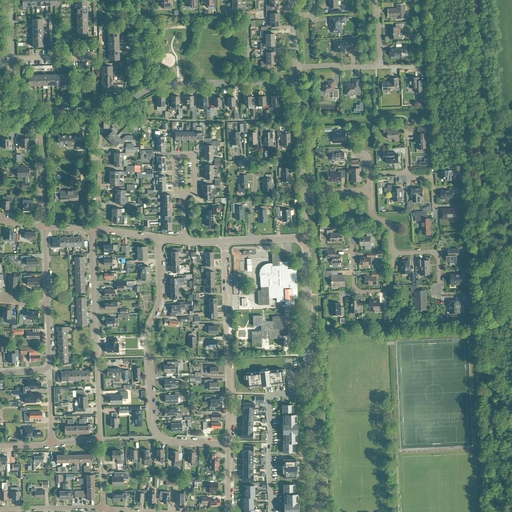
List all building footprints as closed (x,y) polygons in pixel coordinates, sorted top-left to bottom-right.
[(184,0),(185,6),(192,6),(192,8),(198,8),(197,0),(184,0)] [(202,0),(202,6),(207,5),(207,9),(215,8),(214,0),(202,0)] [(266,10),(272,10),(272,7),(278,6),(278,0),(269,0),(269,4),(266,4),(266,10)] [(241,1),(232,1),(232,8),(237,7),(237,11),(245,11),(245,5),(241,5),(241,1)] [(405,18),(404,4),(397,5),(397,9),(388,10),(389,17),(398,16),(398,18),(405,18)] [(270,20),(279,20),(279,13),(272,13),(272,10),(266,10),(266,16),(270,16),(270,20)] [(342,33),(342,23),(344,23),(344,17),(330,17),(330,30),(333,30),(333,33),(342,33)] [(279,20),(270,20),(270,24),(266,24),(266,26),(260,27),(260,30),(267,30),(267,27),(279,26),(279,20)] [(390,39),(398,38),(398,30),(403,29),(402,23),(395,24),(396,27),(389,27),(390,39)] [(265,40),(274,40),(274,34),(267,34),(267,31),(260,31),(260,37),(265,37),(265,40)] [(334,52),(337,52),(345,51),(344,49),(356,48),(355,39),(349,40),(349,41),(334,41),(334,52)] [(260,49),(269,49),(269,46),(274,46),(274,40),(265,40),(265,43),(260,43),(260,49)] [(409,52),(408,44),(403,45),(403,49),(401,49),(401,48),(397,48),(390,49),(391,57),(402,56),(401,53),(409,52)] [(266,58),(275,58),(275,52),(269,52),(269,49),(260,49),(254,49),(254,53),(260,53),(260,55),(265,55),(266,58)] [(275,58),(266,58),(266,61),(260,61),(260,67),(267,67),(267,64),(275,64),(275,58)] [(419,81),(419,77),(409,78),(409,83),(407,84),(408,88),(409,88),(415,88),(415,92),(423,92),(422,81),(419,81)] [(383,90),(398,89),(398,78),(391,78),(391,83),(382,83),(383,90)] [(335,89),(334,80),(327,81),(327,84),(323,84),(324,90),(327,90),(327,92),(333,92),(333,98),(339,98),(338,89),(335,89)] [(345,95),(360,94),(359,80),(353,80),(353,83),(346,84),(346,86),(345,86),(345,95)] [(170,110),(176,110),(176,107),(179,107),(179,96),(171,96),(172,106),(170,106),(170,110)] [(186,99),(183,99),(183,107),(186,107),(190,106),(190,109),(193,109),(193,105),(193,96),(186,96),(186,99)] [(278,102),(278,96),(271,96),(272,106),(280,106),(280,102),(278,102)] [(164,106),(164,97),(157,97),(157,106),(157,111),(165,110),(165,106),(164,106)] [(199,109),(207,109),(206,98),(199,98),(199,109)] [(428,134),(427,126),(418,127),(418,131),(419,131),(419,134),(417,134),(417,149),(426,148),(425,134),(428,134)] [(111,142),(117,135),(114,133),(116,131),(113,127),(109,130),(110,130),(108,132),(110,133),(106,137),(111,142)] [(390,131),(390,128),(384,128),(384,134),(388,133),(388,139),(395,139),(395,140),(399,140),(399,130),(390,131)] [(266,132),(266,129),(260,129),(260,135),(263,135),(264,145),(272,145),(271,132),(266,132)] [(164,137),(160,137),(160,131),(155,131),(155,137),(156,137),(156,141),(152,141),(152,144),(164,144),(164,137)] [(339,142),(346,142),(345,131),(332,131),(333,143),(339,142)] [(231,145),(239,144),(239,132),(231,132),(231,145)] [(248,144),(256,144),(256,132),(248,132),(248,144)] [(74,145),(74,133),(67,133),(67,136),(58,136),(58,143),(59,143),(69,143),(69,145),(74,145)] [(290,146),(289,133),(281,134),(281,137),(282,137),(282,146),(290,146)] [(117,135),(111,142),(115,146),(120,142),(122,144),(126,140),(132,140),(133,135),(126,135),(122,140),(117,135)] [(28,139),(28,138),(21,138),(21,143),(19,143),(19,149),(23,149),(23,147),(28,147),(28,142),(28,139)] [(8,141),(8,139),(2,139),(2,148),(8,147),(8,149),(12,149),(12,141),(8,141)] [(204,152),(217,152),(217,146),(220,146),(220,142),(217,142),(217,141),(212,141),(212,145),(204,145),(204,152)] [(335,149),(334,147),(329,148),(329,150),(328,150),(329,155),(332,155),(332,161),(344,160),(344,152),(340,153),(339,149),(335,149)] [(394,154),(394,151),(382,151),(383,159),(386,159),(386,163),(398,163),(398,154),(394,154)] [(127,159),(123,159),(114,159),(114,166),(126,166),(126,169),(140,169),(140,165),(134,165),(134,166),(128,166),(127,164),(127,159)] [(290,181),(289,168),(291,168),(291,164),(282,164),(282,168),(278,168),(279,177),(282,177),(282,181),(290,181)] [(25,168),(25,165),(13,166),(13,169),(17,169),(17,176),(25,176),(25,183),(22,183),(22,188),(29,188),(29,183),(28,183),(28,176),(29,176),(29,168),(25,168)] [(441,172),(440,172),(440,178),(445,178),(445,180),(450,180),(450,175),(452,175),(452,173),(457,173),(459,173),(459,165),(457,165),(448,166),(449,170),(448,170),(448,171),(441,171),(441,172)] [(360,169),(352,169),(352,180),(352,182),(361,181),(361,180),(360,169)] [(329,181),(338,181),(338,180),(341,180),(341,177),(345,177),(345,170),(339,170),(339,172),(328,173),(329,181)] [(244,175),(244,171),(237,172),(237,175),(239,175),(239,183),(237,184),(238,192),(245,192),(244,188),(248,187),(247,175),(244,175)] [(82,173),(78,173),(77,173),(77,175),(74,175),(74,180),(77,180),(78,189),(83,189),(83,188),(85,188),(84,173),(82,173)] [(263,191),(271,190),(271,178),(273,178),(272,174),(265,174),(265,178),(262,178),(263,191)] [(397,189),(397,185),(388,185),(388,192),(392,191),(393,201),(402,200),(402,196),(403,196),(403,194),(402,194),(402,188),(397,189)] [(135,190),(135,188),(127,187),(126,190),(115,190),(115,197),(125,197),(125,193),(128,193),(128,190),(135,190)] [(452,198),(452,194),(456,194),(456,187),(449,187),(450,190),(441,190),(441,196),(442,196),(442,199),(448,199),(448,198),(452,198)] [(420,201),(420,196),(422,196),(422,188),(412,188),(412,197),(413,197),(413,201),(420,201)] [(60,192),(60,189),(55,189),(55,199),(60,198),(60,200),(67,199),(67,201),(73,200),(73,199),(78,199),(77,191),(60,192)] [(12,202),(12,197),(3,197),(2,209),(8,209),(9,202),(12,202)] [(32,204),(32,201),(23,200),(22,206),(23,207),(23,210),(23,211),(29,212),(29,211),(30,211),(30,204),(32,204)] [(240,206),(240,204),(240,203),(231,203),(231,213),(235,213),(235,219),(243,219),(243,206),(240,206)] [(204,225),(213,225),(213,214),(216,214),(216,206),(208,206),(208,210),(203,210),(204,220),(202,222),(204,224),(204,225)] [(258,223),(267,222),(266,209),(268,209),(268,206),(260,206),(261,210),(258,210),(258,223)] [(279,210),(279,207),(276,207),(276,213),(279,213),(279,218),(282,218),(282,221),(291,221),(290,210),(279,210)] [(442,218),(458,218),(458,209),(441,209),(442,218)] [(428,218),(427,212),(413,212),(413,216),(415,216),(415,221),(421,221),(422,234),(431,233),(430,218),(428,218)] [(124,224),(124,215),(112,215),(112,222),(115,222),(115,224),(124,224)] [(171,229),(171,222),(160,222),(158,222),(159,225),(163,225),(163,229),(162,229),(160,231),(160,232),(162,232),(164,232),(166,232),(168,231),(167,229),(171,229)] [(15,241),(16,233),(13,233),(13,231),(6,230),(5,241),(12,242),(12,241),(15,241)] [(333,233),(333,230),(327,230),(327,238),(331,238),(331,242),(342,241),(342,233),(333,233)] [(24,238),(28,238),(28,240),(29,241),(31,241),(31,242),(34,242),(34,239),(35,233),(25,232),(24,234),(19,234),(19,241),(24,241),(24,238)] [(373,236),(373,233),(367,234),(367,237),(360,237),(360,245),(365,245),(365,250),(371,249),(371,242),(374,242),(374,236),(373,236)] [(73,237),(74,246),(77,246),(77,245),(78,245),(78,248),(81,248),(84,248),(84,241),(81,241),(81,236),(77,236),(77,237),(73,237)] [(171,259),(178,258),(178,252),(181,251),(180,248),(174,248),(174,251),(171,252),(171,259)] [(335,254),(335,249),(324,250),(324,258),(331,258),(331,262),(333,262),(333,266),(338,266),(338,262),(342,262),(342,261),(342,259),(341,255),(337,255),(337,254),(335,254)] [(457,262),(456,255),(458,255),(458,249),(448,249),(448,255),(446,255),(446,261),(450,261),(450,263),(457,262)] [(361,265),(371,265),(371,257),(374,257),(374,252),(367,253),(367,257),(360,257),(361,265)] [(261,290),(257,290),(258,305),(269,304),(269,298),(277,298),(277,301),(284,301),(284,306),(294,305),(294,297),(297,297),(296,281),(295,269),(287,269),(287,261),(284,261),(284,253),(271,254),(272,266),(271,266),(267,266),(266,266),(265,266),(264,267),(263,267),(263,268),(262,269),(261,269),(261,270),(260,271),(260,272),(260,273),(260,274),(260,287),(261,287),(261,290)] [(33,258),(30,255),(21,256),(21,261),(26,261),(26,265),(30,265),(30,267),(37,266),(36,258),(33,258)] [(125,263),(125,255),(117,255),(112,256),(112,259),(103,259),(104,265),(112,265),(112,263),(116,263),(116,259),(117,259),(121,259),(121,263),(125,263)] [(423,260),(422,259),(417,259),(417,268),(420,268),(421,275),(429,275),(429,272),(430,272),(429,260),(423,260)] [(409,267),(409,261),(401,261),(401,273),(410,273),(410,267),(409,267)] [(179,265),(171,265),(172,272),(179,272),(179,273),(183,273),(183,268),(179,268),(179,265)] [(464,280),(464,278),(469,278),(469,269),(461,270),(461,274),(451,275),(451,281),(449,281),(450,285),(455,285),(464,284),(464,285),(469,285),(469,280),(464,280)] [(332,276),(332,271),(323,271),(323,277),(328,277),(328,279),(332,279),(332,285),(339,285),(339,286),(344,286),(344,275),(332,276)] [(365,284),(376,284),(376,276),(379,276),(379,271),(372,272),(372,276),(364,277),(365,284)] [(19,280),(20,274),(14,273),(14,277),(9,276),(8,281),(9,281),(9,286),(16,287),(16,279),(19,280)] [(150,273),(140,273),(141,278),(138,278),(138,281),(141,281),(141,280),(150,280),(150,273)] [(33,278),(30,275),(23,276),(23,281),(27,281),(27,285),(28,285),(28,286),(29,286),(29,287),(32,287),(32,286),(33,286),(33,285),(37,285),(37,278),(33,278)] [(417,291),(417,285),(411,286),(411,292),(415,292),(415,310),(427,309),(426,291),(417,291)] [(459,313),(459,306),(465,305),(465,296),(456,297),(456,301),(454,301),(454,300),(448,300),(448,304),(450,304),(450,313),(459,313)] [(380,305),(379,299),(369,300),(370,312),(383,311),(383,304),(380,305)] [(359,303),(359,300),(351,300),(351,304),(350,304),(350,312),(363,312),(362,303),(359,303)] [(171,311),(169,316),(175,316),(175,314),(180,314),(180,311),(180,310),(184,309),(183,309),(185,308),(184,305),(191,305),(191,301),(187,301),(184,302),(179,302),(179,305),(171,305),(171,311)] [(117,310),(117,302),(109,302),(109,303),(105,303),(105,309),(111,309),(111,310),(117,310)] [(340,307),(340,303),(332,304),(332,314),(340,314),(340,316),(344,316),(344,307),(340,307)] [(11,318),(10,318),(10,310),(4,309),(3,318),(7,318),(7,323),(14,323),(15,318),(11,317),(11,318)] [(38,320),(38,312),(27,311),(26,315),(23,315),(23,314),(19,314),(18,324),(23,325),(23,319),(38,320)] [(263,321),(262,315),(253,316),(253,325),(261,325),(261,331),(251,331),(252,343),(261,343),(261,338),(269,338),(269,339),(279,338),(278,335),(287,335),(287,328),(285,328),(284,316),(272,316),(272,321),(263,321)] [(114,326),(114,323),(117,323),(117,318),(114,318),(105,318),(105,323),(105,326),(114,326)] [(179,330),(179,322),(166,322),(166,330),(170,330),(174,330),(179,330)] [(39,332),(39,329),(33,329),(33,331),(26,332),(26,339),(33,339),(33,338),(39,338),(39,332)] [(110,344),(106,344),(106,352),(118,352),(118,344),(117,344),(117,338),(110,339),(110,344)] [(205,349),(211,348),(211,346),(217,346),(217,340),(208,340),(208,341),(205,341),(205,349)] [(9,363),(15,362),(15,356),(18,356),(18,350),(12,350),(12,353),(8,353),(9,363)] [(33,352),(29,352),(29,355),(30,362),(34,361),(40,360),(39,355),(38,355),(38,352),(33,352)] [(162,366),(162,369),(164,369),(164,372),(172,372),(172,374),(178,374),(177,361),(167,362),(167,365),(163,365),(164,366),(162,366)] [(211,367),(211,365),(205,366),(205,371),(205,373),(209,373),(218,373),(217,367),(211,367)] [(121,377),(120,368),(107,369),(107,375),(115,375),(115,377),(121,377)] [(259,371),(246,373),(248,387),(261,385),(261,386),(271,385),(271,384),(284,383),(283,375),(286,375),(285,369),(283,369),(283,368),(269,370),(269,369),(259,371)] [(82,370),(82,380),(86,380),(86,379),(90,379),(90,378),(93,378),(93,374),(93,372),(89,372),(89,370),(86,370),(86,371),(82,371),(82,370)] [(68,381),(68,371),(64,371),(61,372),(61,375),(57,375),(57,382),(61,382),(61,381),(65,381),(65,380),(68,380),(68,381)] [(36,379),(26,380),(27,390),(31,390),(31,389),(41,389),(40,382),(36,382),(36,379)] [(175,381),(175,379),(164,380),(164,387),(165,387),(165,389),(166,390),(168,390),(169,389),(169,387),(175,387),(175,386),(178,386),(177,381),(175,381)] [(212,382),(212,379),(204,379),(204,383),(209,382),(209,390),(218,390),(218,382),(212,382)] [(78,402),(87,402),(87,396),(87,395),(85,393),(84,393),(84,390),(72,390),(72,397),(76,397),(76,399),(75,403),(78,402)] [(110,404),(122,403),(122,399),(128,398),(127,391),(120,392),(120,395),(110,396),(110,404)] [(165,403),(178,402),(177,397),(183,397),(183,392),(176,393),(176,395),(165,396),(165,403)] [(32,394),(32,393),(23,393),(24,403),(36,402),(36,399),(41,399),(41,394),(32,394)] [(209,410),(214,409),(214,407),(215,406),(215,407),(219,406),(219,399),(210,400),(210,397),(204,397),(204,403),(208,403),(209,410)] [(85,408),(88,408),(87,402),(78,402),(75,403),(74,403),(75,406),(75,412),(85,411),(85,408)] [(284,424),(283,424),(284,427),(282,427),(282,430),(284,430),(284,434),(285,434),(285,443),(282,443),(282,453),(289,452),(292,452),(294,452),(293,443),(296,443),(296,433),(297,433),(297,423),(296,423),(295,414),(293,414),(292,404),(281,405),(281,415),(284,415),(284,424)] [(176,413),(176,409),(165,409),(166,416),(175,415),(175,418),(173,418),(173,420),(182,420),(181,413),(176,413)] [(24,421),(30,421),(30,418),(42,418),(41,411),(24,412),(24,421)] [(139,411),(131,411),(131,415),(134,415),(135,419),(134,419),(133,420),(133,422),(134,423),(135,423),(135,426),(141,426),(141,419),(142,419),(142,415),(139,415),(139,411)] [(171,431),(182,431),(181,423),(171,423),(171,431)] [(88,424),(88,426),(82,426),(82,433),(88,433),(88,430),(93,430),(92,424),(88,424)] [(32,434),(31,427),(23,427),(23,436),(32,436),(32,437),(42,437),(42,432),(34,432),(34,433),(32,434)] [(149,458),(149,449),(142,450),(142,459),(144,459),(144,465),(152,465),(151,458),(149,458)] [(117,458),(117,464),(124,463),(123,454),(120,454),(120,450),(112,451),(112,458),(117,458)] [(137,462),(136,458),(137,458),(136,450),(130,450),(130,454),(127,454),(127,459),(132,458),(132,462),(136,462),(136,470),(140,470),(140,462),(137,462)] [(181,467),(181,460),(178,460),(178,451),(171,451),(171,461),(174,461),(174,466),(181,467)] [(197,466),(198,459),(194,459),(195,452),(188,452),(187,462),(192,462),(192,466),(197,466)] [(209,464),(219,464),(219,458),(216,458),(216,453),(207,453),(207,460),(209,460),(209,464)] [(28,470),(35,470),(35,466),(36,466),(38,465),(39,464),(39,463),(39,462),(43,462),(43,456),(34,456),(34,457),(30,457),(30,465),(28,466),(28,470)] [(282,465),(281,465),(281,472),(283,472),(283,478),(296,478),(296,472),(296,464),(296,458),(282,459),(282,465)] [(219,470),(219,464),(209,464),(209,467),(206,467),(206,473),(210,473),(210,475),(212,475),(213,470),(219,470)] [(112,485),(123,485),(123,479),(127,479),(128,478),(128,472),(114,472),(114,477),(112,477),(112,485)] [(217,490),(217,484),(209,483),(209,484),(205,484),(205,488),(209,488),(209,493),(213,493),(213,490),(217,490)] [(285,507),(283,507),(283,509),(285,509),(285,511),(298,511),(298,503),(297,503),(297,493),(294,493),(294,484),(283,484),(283,494),(286,494),(286,503),(285,503),(285,507)] [(19,491),(19,487),(10,487),(11,492),(12,492),(12,499),(19,499),(19,491)] [(36,491),(36,488),(31,489),(31,491),(29,491),(29,495),(34,495),(35,497),(44,497),(44,490),(39,490),(39,491),(36,491)] [(183,493),(176,493),(175,503),(183,504),(183,498),(187,498),(187,491),(183,491),(183,493)] [(376,511),(375,491),(341,492),(341,511),(376,511)] [(208,500),(208,497),(201,497),(201,503),(210,503),(210,506),(216,505),(216,504),(219,504),(219,499),(208,500)]
